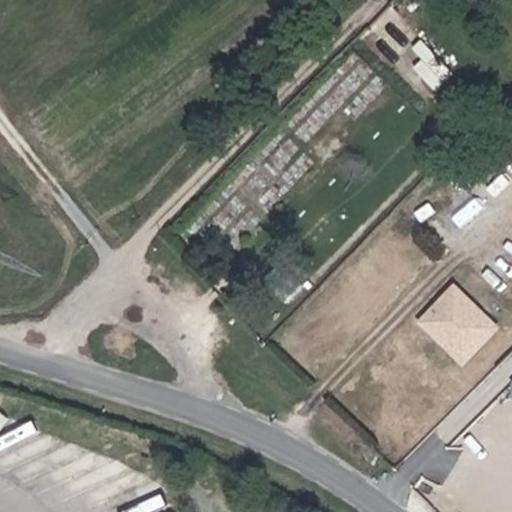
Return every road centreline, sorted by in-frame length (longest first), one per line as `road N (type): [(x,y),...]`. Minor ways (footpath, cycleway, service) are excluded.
road 1 (tertiary): [(0,343),(216,408),(324,461),(389,511)]
road 2 (unknown): [(105,272),(188,201),(386,0)]
road 3 (track): [(110,289),(94,238),(0,115)]
